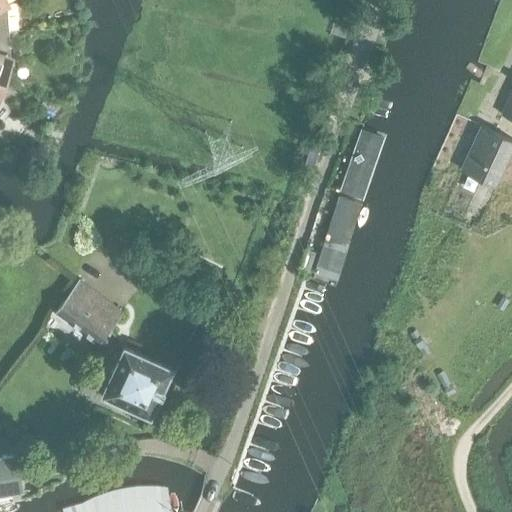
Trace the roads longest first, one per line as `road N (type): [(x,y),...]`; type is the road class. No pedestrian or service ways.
road 1 (residential): [(204,511),(377,0)]
road 2 (track): [(473,511),(454,455),(511,386)]
